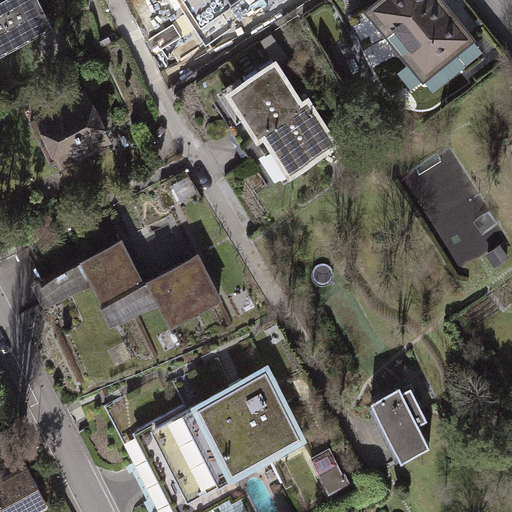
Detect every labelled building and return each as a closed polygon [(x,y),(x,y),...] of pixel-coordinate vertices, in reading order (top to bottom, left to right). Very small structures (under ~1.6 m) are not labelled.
[(34,0),(0,0),(0,55),(50,30),(34,0)] [(474,35),(445,0),(367,0),(362,4),(422,77),(474,35)] [(276,61),(214,102),(272,190),(334,149),(276,61)] [(110,136),(82,79),(30,105),(58,161),(110,136)] [(117,240),(25,285),(39,313),(84,291),(104,332),(158,305),(169,327),(223,301),(200,255),(139,284),(117,240)] [(484,252),(494,267),(509,257),(500,242),(484,252)] [(262,364),(145,427),(184,499),(301,436),(262,364)] [(361,398),(391,459),(426,442),(415,420),(422,417),(406,384),(398,388),(395,382),(361,398)] [(307,456),(324,491),(344,481),(327,446),(307,456)] [(50,511),(26,464),(0,476),(0,511),(50,511)] [(222,511),(250,511),(244,498),(221,509),(222,511)]
